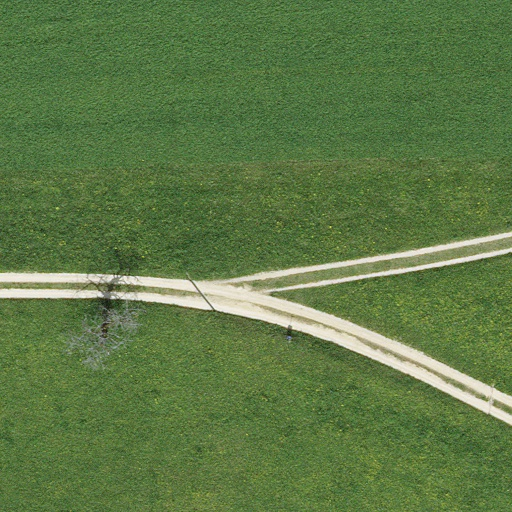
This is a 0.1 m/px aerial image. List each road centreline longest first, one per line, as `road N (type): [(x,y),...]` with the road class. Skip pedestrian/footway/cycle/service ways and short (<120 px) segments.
road 1 (track): [(235,307),(309,326),(511,411)]
road 2 (track): [(511,245),(263,287),(235,307)]
road 3 (track): [(0,293),(168,294),(235,307)]
